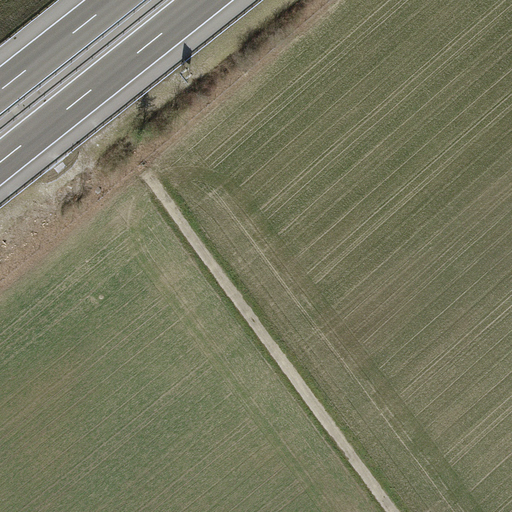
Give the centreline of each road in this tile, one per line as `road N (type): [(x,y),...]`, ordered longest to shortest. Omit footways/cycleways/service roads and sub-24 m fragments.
road 1 (track): [(394,511),(144,173)]
road 2 (motorway): [(0,163),(206,0)]
road 3 (motorway): [(116,0),(0,92)]
